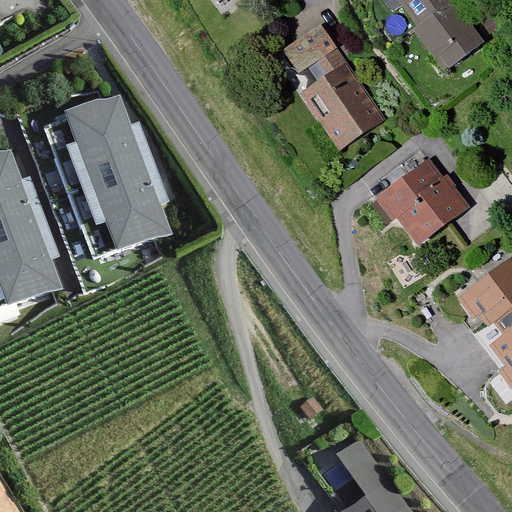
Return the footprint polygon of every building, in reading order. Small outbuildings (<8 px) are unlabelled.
[(452,0),(392,0),(420,34),(449,73),(484,46),(454,7),(457,6),(452,0)] [(381,120),(317,30),(276,59),(340,149),(381,120)] [(115,97),(62,117),(110,255),(168,233),(115,97)] [(6,149),(0,151),(0,303),(2,311),(55,289),(6,149)] [(469,211),(430,164),(382,203),(397,223),(401,220),(424,248),(469,211)] [(511,266),(465,302),(479,321),(484,317),(493,329),(506,319),(511,327),(511,340),(496,352),(511,373),(511,374),(508,377),(511,382),(511,266)] [(315,401),(302,411),(310,421),(323,412),(315,401)] [(407,511),(362,450),(326,477),(352,511),(407,511)] [(14,511),(0,490),(0,511),(14,511)]
